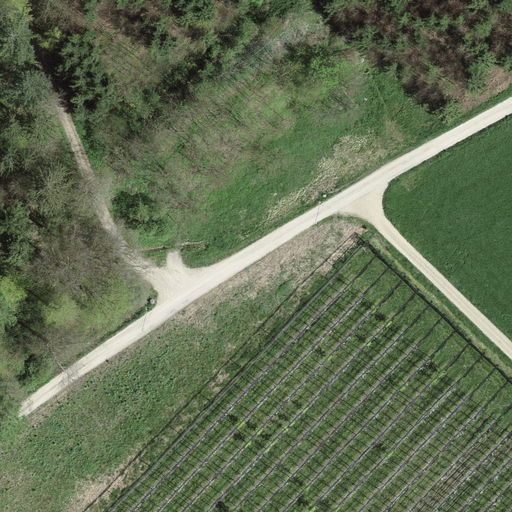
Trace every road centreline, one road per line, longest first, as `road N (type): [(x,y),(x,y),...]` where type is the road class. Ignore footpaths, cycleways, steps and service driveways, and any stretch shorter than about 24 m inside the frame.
road 1 (track): [(511,108),(173,297),(0,433)]
road 2 (track): [(22,0),(114,231),(173,297)]
road 3 (track): [(349,199),(511,358)]
